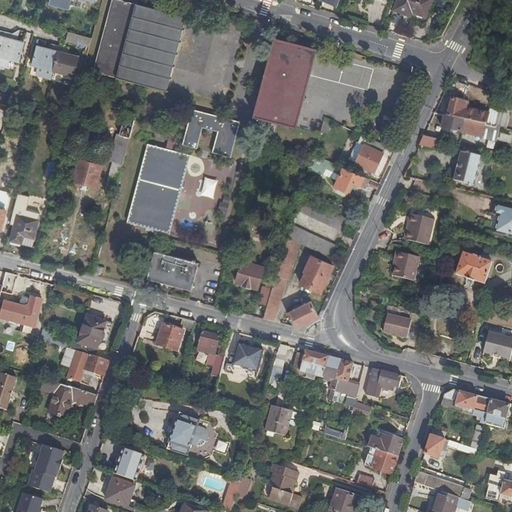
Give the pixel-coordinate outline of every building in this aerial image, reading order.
[(143,87),(162,13),(117,0),(113,0),(94,73),(143,87)] [(435,0),(400,0),(395,13),(408,18),(409,14),(428,22),(435,0)] [(191,21),(162,13),(143,87),(171,94),(191,21)] [(0,48),(0,65),(5,67),(8,58),(18,61),(23,43),(18,41),(12,39),(13,35),(4,32),(0,48)] [(21,33),(13,35),(12,39),(18,41),(21,33)] [(89,49),(91,40),(70,35),(68,44),(89,49)] [(265,117),(285,39),(273,37),(254,115),(265,117)] [(316,47),(285,39),(265,117),(298,125),(316,47)] [(52,70),(53,70),(59,47),(52,45),(51,50),(38,46),(36,53),(34,60),(33,64),(36,65),(52,70)] [(59,47),(53,70),(74,76),(79,57),(67,54),(68,50),(59,47)] [(52,70),(36,65),(34,75),(49,80),(52,70)] [(12,97),(0,94),(0,106),(9,109),(12,97)] [(453,98),(450,116),(489,125),(492,112),(468,107),(469,102),(453,98)] [(113,163),(106,190),(116,192),(127,147),(137,108),(125,105),(123,113),(125,114),(120,137),(115,135),(108,162),(113,163)] [(492,112),(489,125),(497,127),(509,130),(511,117),(511,113),(511,111),(493,107),(492,112)] [(241,122),(192,109),(190,116),(188,125),(184,143),(197,147),(203,126),(218,130),(213,151),(232,156),(241,122)] [(188,125),(190,116),(175,112),(165,148),(172,151),(180,123),(188,125)] [(450,116),(445,115),(443,127),(495,139),(497,130),(497,127),(489,125),(450,116)] [(332,121),(326,118),(322,131),(328,132),(332,121)] [(367,136),(361,134),(358,142),(363,144),(356,162),(374,172),(387,145),(367,136)] [(439,139),(425,136),(421,144),(437,147),(439,139)] [(358,142),(357,141),(349,159),(356,162),(363,144),(358,142)] [(171,235),(193,157),(172,151),(165,148),(150,144),(127,222),(171,235)] [(465,145),(463,151),(479,155),(481,149),(465,145)] [(473,184),(481,156),(479,155),(463,151),(462,151),(453,179),(473,184)] [(337,171),(326,166),(328,161),(314,155),(308,174),(320,180),(323,173),(326,169),(336,173),(337,171)] [(53,181),(59,164),(49,160),(43,178),(53,181)] [(344,167),(328,160),(328,161),(326,166),(337,171),(342,173),(344,167)] [(96,188),(102,167),(80,161),(74,182),(96,188)] [(367,188),(371,178),(344,167),(342,173),(335,187),(347,192),(352,181),(356,183),(367,188)] [(207,177),(202,195),(215,198),(219,180),(207,177)] [(378,190),(381,183),(373,179),(370,186),(378,190)] [(351,194),(356,183),(352,181),(347,192),(351,194)] [(342,231),(348,218),(305,198),(300,210),(342,231)] [(227,212),(229,205),(222,203),(220,210),(227,212)] [(511,206),(499,203),(495,214),(500,216),(496,232),(511,236),(511,206)] [(430,246),(435,221),(413,215),(405,240),(430,246)] [(33,246),(38,221),(19,216),(13,241),(33,246)] [(300,243),(331,257),(336,245),(292,224),(288,237),(300,243)] [(267,305),(263,318),(274,321),(287,278),(290,279),(300,243),(288,237),(275,281),(267,305)] [(196,263),(153,251),(147,276),(190,287),(196,263)] [(474,255),(463,251),(456,273),(466,277),(466,279),(473,281),(474,279),(485,283),(492,261),(481,257),(482,256),(474,253),(474,255)] [(412,282),(418,259),(394,254),(392,260),(397,262),(393,278),(412,282)] [(320,293),(332,266),(311,256),(299,283),(320,293)] [(237,282),(257,288),(263,267),(259,266),(259,262),(255,261),(254,265),(242,261),(237,282)] [(94,275),(101,277),(104,266),(97,264),(94,275)] [(15,272),(6,270),(2,285),(2,287),(10,289),(15,272)] [(258,302),(267,305),(275,281),(267,279),(265,285),(263,285),(258,302)] [(26,306),(17,304),(3,300),(0,313),(0,316),(34,325),(41,298),(31,295),(30,298),(29,304),(26,306)] [(19,299),(17,304),(26,306),(29,304),(30,298),(23,296),(19,299)] [(94,297),(92,307),(104,309),(105,308),(113,309),(115,300),(94,297)] [(318,317),(319,315),(311,299),(287,311),(294,326),(300,327),(318,317)] [(408,337),(412,320),(389,314),(385,331),(408,337)] [(78,342),(57,335),(58,330),(43,326),(40,338),(69,347),(78,350),(95,355),(97,347),(103,349),(112,322),(87,315),(78,342)] [(193,328),(195,319),(185,316),(183,325),(193,328)] [(175,349),(184,329),(165,321),(156,340),(175,349)] [(485,348),(494,350),(502,353),(511,354),(511,334),(490,329),(485,348)] [(218,377),(224,355),(214,352),(219,334),(202,330),(198,348),(210,351),(204,373),(218,377)] [(234,357),(224,354),(224,355),(218,377),(215,386),(225,388),(227,381),(231,382),(235,367),(240,368),(243,366),(257,369),(263,347),(238,340),(234,357)] [(288,343),(279,341),(271,373),(278,376),(280,376),(288,343)] [(304,353),(297,351),(294,364),(296,365),(296,367),(300,368),(300,370),(322,376),(323,374),(328,353),(306,348),(304,353)] [(104,375),(109,360),(95,355),(78,350),(68,378),(80,382),(84,369),(104,375)] [(340,357),(328,353),(323,374),(326,375),(326,378),(331,379),(329,386),(331,387),(329,398),(333,399),(336,389),(338,382),(335,381),(340,357)] [(353,360),(340,357),(335,381),(338,382),(336,389),(347,392),(347,395),(356,397),(360,383),(348,379),(353,360)] [(402,373),(365,363),(362,377),(399,386),(402,373)] [(18,377),(1,371),(0,375),(0,406),(7,408),(18,377)] [(278,376),(271,373),(268,385),(275,388),(278,376)] [(94,405),(97,395),(45,379),(42,388),(56,392),(50,411),(67,417),(73,398),(94,405)] [(457,400),(460,389),(455,387),(444,394),(443,397),(457,400)] [(479,394),(460,389),(457,400),(456,403),(473,408),(475,408),(479,394)] [(492,397),(479,394),(475,408),(473,408),(472,413),(482,415),(480,421),(485,422),(492,397)] [(456,403),(457,400),(443,397),(441,403),(455,407),(456,403)] [(511,402),(492,397),(485,422),(504,426),(511,402)] [(369,415),(372,406),(357,401),(354,409),(357,411),(369,415)] [(261,410),(246,405),(241,423),(242,423),(257,427),(261,410)] [(291,418),(292,410),(272,405),(265,430),(286,436),(289,423),(288,422),(289,417),(291,418)] [(355,422),(357,411),(354,409),(352,409),(349,420),(355,422)] [(188,455),(190,446),(191,442),(196,444),(197,441),(200,442),(202,435),(195,432),(198,425),(200,417),(179,410),(167,448),(188,455)] [(324,422),(314,419),(312,427),(313,427),(321,430),(324,422)] [(480,440),(484,424),(478,423),(471,448),(476,449),(480,440)] [(207,428),(198,425),(195,432),(202,435),(200,442),(197,441),(196,444),(201,446),(204,444),(208,432),(207,428)] [(324,431),(344,438),(346,432),(326,425),(324,431)] [(434,425),(431,434),(443,438),(446,430),(434,425)] [(398,455),(403,438),(384,432),(382,439),(373,436),(369,446),(378,449),(398,455)] [(431,434),(425,452),(439,457),(441,450),(445,451),(447,445),(449,440),(443,438),(431,434)] [(449,440),(447,445),(457,448),(459,444),(449,440)] [(220,441),(217,451),(227,454),(230,443),(220,441)] [(477,454),(476,449),(471,448),(459,444),(457,448),(476,455),(477,454)] [(64,452),(44,446),(41,453),(38,455),(36,460),(38,463),(36,470),(33,470),(28,485),(50,492),(55,477),(56,477),(59,470),(60,470),(63,460),(62,460),(64,452)] [(118,464),(115,473),(136,481),(145,455),(124,447),(122,454),(124,455),(120,465),(118,464)] [(392,472),(398,455),(378,449),(376,455),(367,453),(364,463),(392,472)] [(511,470),(511,466),(511,461),(496,458),(494,466),(511,470)] [(299,471),(273,462),(270,471),(274,472),(271,481),(273,486),(269,497),(299,507),(302,496),(291,492),(295,478),(296,479),(299,471)] [(235,464),(230,477),(234,479),(241,481),(242,476),(245,467),(235,464)] [(418,471),(415,482),(438,489),(459,497),(461,497),(464,486),(418,471)] [(359,483),(374,488),(377,478),(362,473),(359,483)] [(241,481),(238,488),(236,495),(244,498),(250,479),(242,476),(241,481)] [(238,488),(241,481),(234,479),(230,477),(228,477),(227,480),(230,481),(226,494),(235,497),(236,495),(238,488)] [(127,507),(135,485),(114,478),(106,499),(127,507)] [(511,495),(511,480),(506,478),(501,493),(511,495)] [(473,489),(464,486),(461,497),(469,500),(473,489)] [(468,511),(471,501),(469,500),(461,497),(459,497),(438,489),(431,511),(454,511),(456,507),(468,511)] [(357,511),(362,498),(337,490),(329,511),(357,511)] [(43,499),(24,492),(17,511),(39,511),(40,508),(43,499)] [(209,511),(185,503),(182,511),(209,511)]
